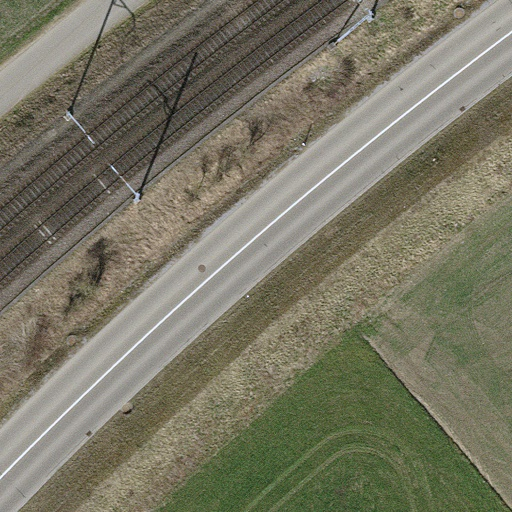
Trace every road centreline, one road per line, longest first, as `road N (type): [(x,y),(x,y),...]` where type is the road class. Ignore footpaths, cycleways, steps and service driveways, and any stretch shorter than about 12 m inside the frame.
road 1 (tertiary): [(511,33),(380,133),(183,302),(0,479)]
road 2 (unclassified): [(0,94),(119,0)]
